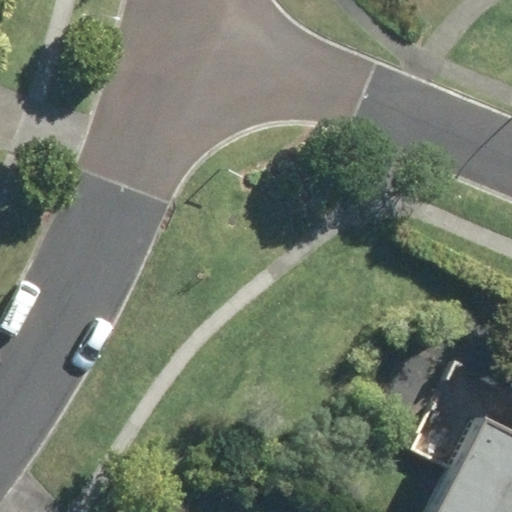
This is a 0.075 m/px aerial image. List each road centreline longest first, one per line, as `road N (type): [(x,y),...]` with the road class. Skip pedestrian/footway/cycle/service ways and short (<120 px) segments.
road 1 (residential): [(184,22),(86,269),(0,418)]
road 2 (residential): [(511,159),(184,22)]
